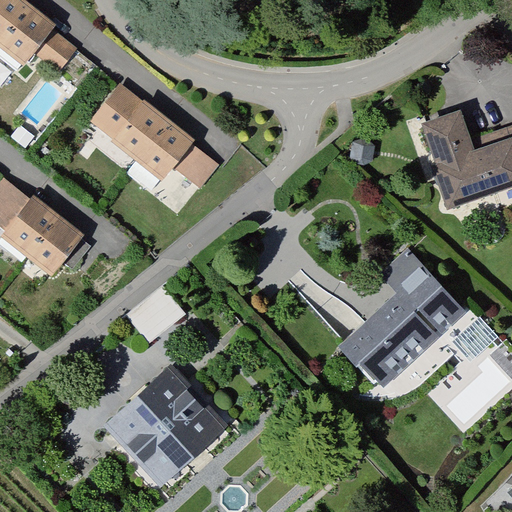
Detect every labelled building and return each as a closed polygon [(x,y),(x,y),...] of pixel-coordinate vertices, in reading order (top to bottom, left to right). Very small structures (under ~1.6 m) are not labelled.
[(0,0),(0,39),(27,5),(20,0),(0,0)] [(27,5),(0,39),(0,49),(20,65),(30,52),(55,72),(73,49),(48,29),(52,24),(27,5)] [(107,141),(132,160),(164,120),(139,100),(137,102),(116,85),(88,120),(110,137),(107,141)] [(454,116),(418,127),(431,168),(428,169),(441,212),(511,190),(511,130),(495,136),(499,147),(466,157),(454,116)] [(164,120),(132,160),(157,180),(167,167),(196,189),(214,166),(185,143),(189,139),(164,120)] [(0,232),(0,238),(22,256),(54,215),(29,195),(25,199),(0,179),(0,230),(1,231),(0,232)] [(54,215),(22,256),(47,275),(58,261),(69,270),(87,248),(75,239),(79,234),(54,215)] [(394,298),(338,350),(376,390),(459,312),(406,256),(379,282),(394,298)] [(152,340),(187,309),(163,282),(128,312),(152,340)] [(166,374),(103,434),(156,490),(220,430),(166,374)]
